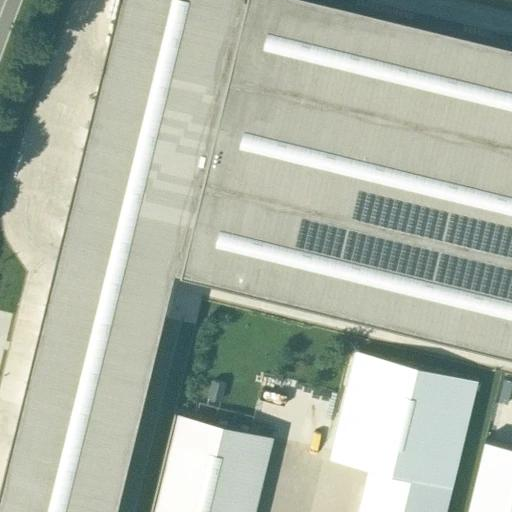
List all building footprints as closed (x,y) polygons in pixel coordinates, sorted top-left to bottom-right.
[(119,0),(0,487),(0,511),(114,511),(175,261),(511,343),(511,36),(363,0),(119,0)] [(328,449),(371,458),(453,479),(480,374),(354,344),(328,449)] [(252,511),(270,435),(174,412),(150,511),(252,511)] [(511,511),(511,442),(487,437),(467,511),(511,511)] [(445,511),(453,479),(371,458),(357,511),(445,511)] [(326,511),(328,504),(333,485),(320,482),(312,511),(326,511)]
